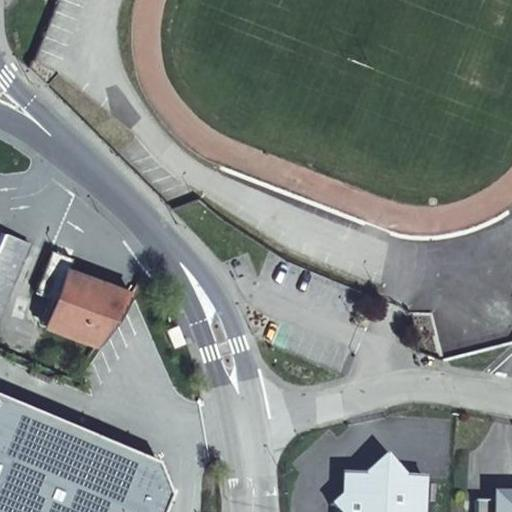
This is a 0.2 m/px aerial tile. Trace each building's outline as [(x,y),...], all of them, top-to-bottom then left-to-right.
[(0,298),(23,240),(0,231),(0,298)] [(42,321),(95,341),(130,291),(64,265),(67,257),(53,252),(46,272),(39,270),(32,288),(52,295),(42,321)] [(155,511),(174,468),(0,393),(0,511),(155,511)] [(338,497),(329,506),(334,511),(421,511),(423,479),(402,478),(382,456),(360,476),(338,497)] [(339,475),(338,497),(360,476),(339,475)] [(491,502),(473,502),(473,511),(511,511),(511,496),(492,496),(491,502)]
